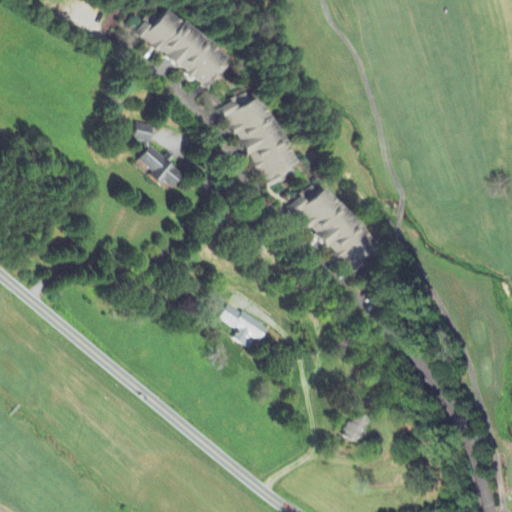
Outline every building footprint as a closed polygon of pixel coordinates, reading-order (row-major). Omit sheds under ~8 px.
[(162,14),(161,16),(152,10),(134,38),(211,89),(231,60),(162,14)] [(257,98),(249,103),(245,95),(220,108),(266,192),(294,176),(289,167),(293,165),(257,98)] [(154,129),(137,125),(133,141),(150,145),(154,129)] [(171,190),(182,177),(165,161),(166,161),(151,148),(135,165),(160,187),(164,184),(171,190)] [(288,207),(351,279),(379,255),(321,189),(316,194),(310,188),(288,207)] [(248,351),(254,340),(259,343),(267,330),(228,305),(218,321),(237,333),(232,341),(248,351)] [(343,440),(359,447),(369,421),(353,414),(343,440)]
